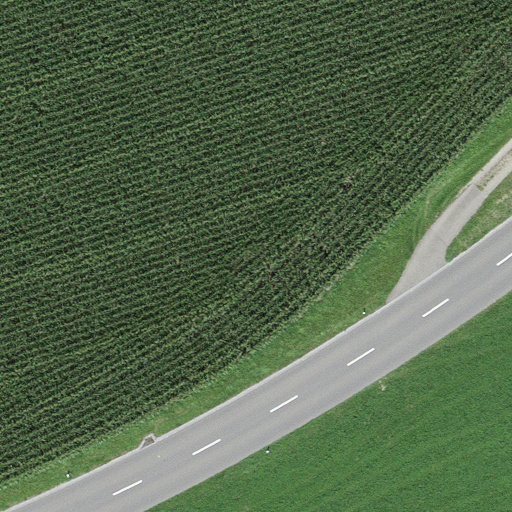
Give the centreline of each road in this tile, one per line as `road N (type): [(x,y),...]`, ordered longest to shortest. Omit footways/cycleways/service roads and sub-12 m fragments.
road 1 (tertiary): [(81,511),(304,394),(511,256)]
road 2 (track): [(431,313),(424,279),(437,245),(511,159)]
